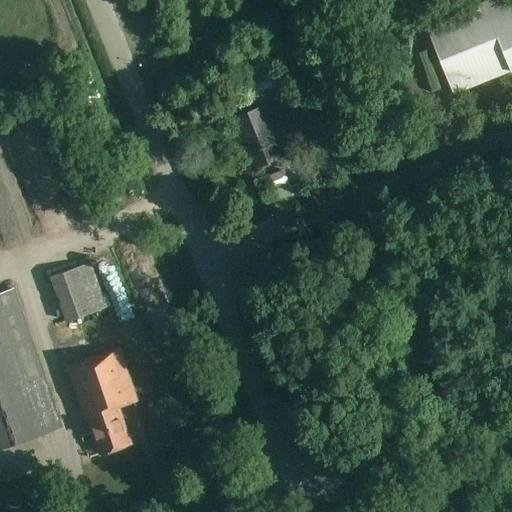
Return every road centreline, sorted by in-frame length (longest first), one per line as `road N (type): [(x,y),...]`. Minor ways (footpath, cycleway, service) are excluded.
road 1 (unknown): [(95,511),(14,265),(180,196)]
road 2 (unclassified): [(208,266),(100,0)]
road 3 (unclassified): [(296,493),(208,266)]
road 4 (tertiary): [(296,493),(511,416)]
road 5 (unclassified): [(208,266),(354,203)]
